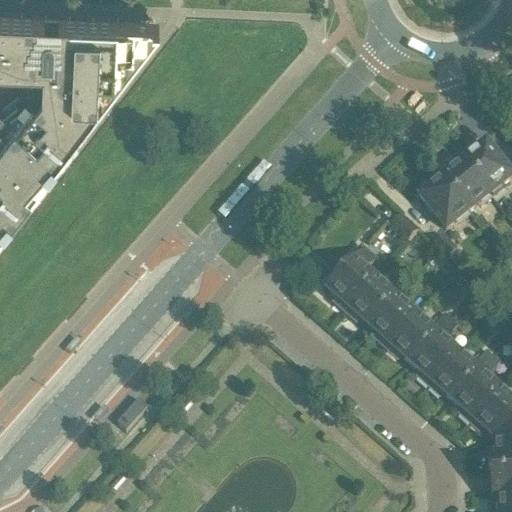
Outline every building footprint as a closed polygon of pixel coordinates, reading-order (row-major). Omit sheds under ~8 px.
[(0,240),(163,22),(0,14),(0,240)] [(464,166),(490,198),(511,181),(486,148),(464,166)] [(443,183),(469,215),(490,198),(464,166),(443,183)] [(446,233),(469,215),(443,183),(420,201),(446,233)] [(483,233),(489,228),(481,217),(474,223),(483,233)] [(408,246),(418,235),(400,219),(390,230),(408,246)] [(458,252),(442,237),(433,248),(449,262),(458,252)] [(345,316),(375,282),(367,275),(377,263),(361,249),(352,260),(354,263),(328,293),(338,302),(334,306),(345,316)] [(402,294),(411,284),(404,278),(396,288),(402,294)] [(375,282),(345,316),(356,326),(360,321),(370,330),(396,300),(375,282)] [(411,284),(402,294),(409,300),(417,290),(411,284)] [(396,300),(370,330),(380,339),(376,343),(387,353),(417,319),(396,300)] [(443,331),(452,321),(446,316),(437,326),(443,331)] [(417,319),(387,353),(398,363),(402,359),(412,368),(438,337),(417,319)] [(452,321),(443,331),(450,337),(458,327),(452,321)] [(438,337),(412,368),(421,376),(417,380),(429,390),(459,356),(438,337)] [(486,368),(494,358),(488,353),(480,363),(486,368)] [(454,404),(480,375),(459,356),(429,390),(440,400),(444,396),(454,404)] [(494,358),(486,368),(492,374),(501,364),(494,358)] [(480,375),(454,404),(463,413),(460,417),(470,426),(500,392),(480,375)] [(495,441),(511,433),(511,402),(500,392),(470,426),(482,437),(486,433),(495,441)] [(117,426),(122,430),(126,434),(147,410),(138,402),(117,426)] [(490,483),(511,482),(511,433),(495,441),(496,453),(488,454),(490,483)] [(511,511),(511,482),(490,483),(492,511),(511,511)]
